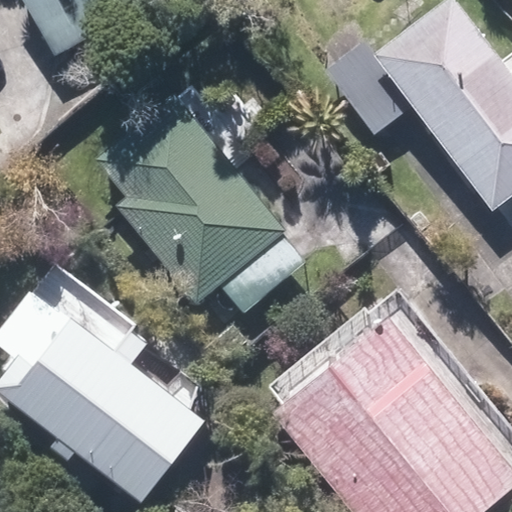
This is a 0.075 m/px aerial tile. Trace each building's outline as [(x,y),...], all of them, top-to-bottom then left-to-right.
[(11,0),(45,64),(153,8),(149,0),(11,0)] [(351,45),(306,77),(343,127),(385,96),(467,209),(511,175),(511,104),(511,64),(502,51),(484,64),(437,0),(433,0),(358,56),(351,45)] [(310,250),(197,102),(109,170),(222,317),(310,250)] [(413,178),(377,138),(351,161),(387,201),(413,178)] [(0,326),(0,364),(2,366),(0,369),(0,409),(45,444),(36,455),(57,471),(65,459),(135,511),(196,429),(122,373),(135,354),(116,339),(102,358),(22,298),(0,326)] [(373,321),(259,409),(338,511),(447,511),(493,477),(373,321)]
